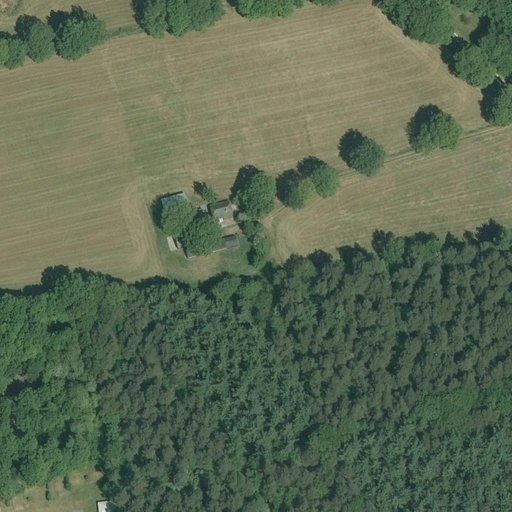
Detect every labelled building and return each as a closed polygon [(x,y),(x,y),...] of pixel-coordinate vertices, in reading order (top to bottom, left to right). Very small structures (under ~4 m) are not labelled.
[(190,216),(186,201),(165,207),(170,222),(190,216)] [(209,207),(214,224),(233,219),(228,202),(209,207)] [(174,236),(178,250),(202,244),(199,230),(174,236)] [(236,237),(186,250),(188,260),(238,247),(236,237)] [(197,269),(247,262),(245,252),(196,260),(197,269)] [(109,494),(112,486),(104,482),(101,491),(109,494)] [(45,496),(37,496),(37,511),(45,511),(45,496)]
